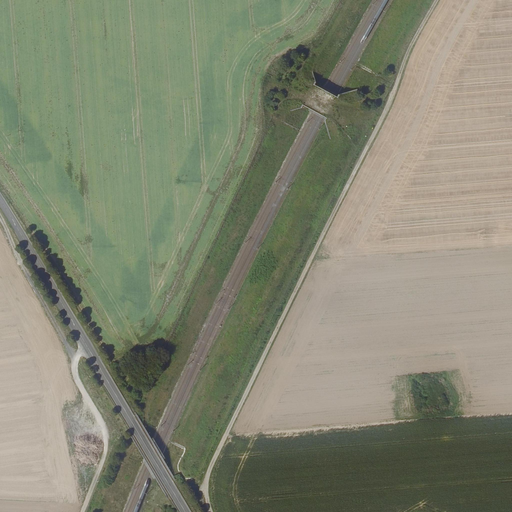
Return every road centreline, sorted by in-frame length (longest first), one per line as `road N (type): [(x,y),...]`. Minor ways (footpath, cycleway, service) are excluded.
road 1 (track): [(210,511),(209,470),(437,0)]
road 2 (secondary): [(0,203),(185,511)]
road 3 (track): [(87,347),(76,359),(76,377),(106,436),(84,511)]
road 4 (track): [(374,134),(266,73)]
